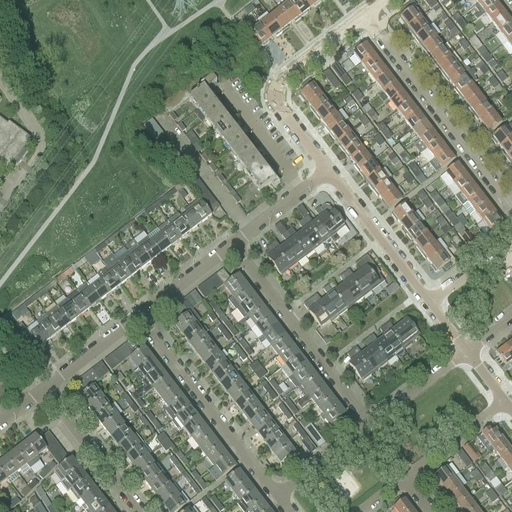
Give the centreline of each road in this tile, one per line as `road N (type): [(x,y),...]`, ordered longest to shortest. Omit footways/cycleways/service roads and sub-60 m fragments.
road 1 (residential): [(511,211),(363,20)]
road 2 (residential): [(371,425),(232,245)]
road 3 (residential): [(277,496),(140,315)]
road 4 (residential): [(328,172),(275,95),(279,83),(363,20)]
road 5 (residential): [(429,303),(328,172)]
road 6 (residential): [(138,511),(43,389)]
road 7 (residential): [(300,193),(223,88)]
road 8 (residential): [(403,478),(505,401)]
road 9 (residential): [(43,389),(140,315)]
road 10 (residential): [(371,425),(466,351)]
